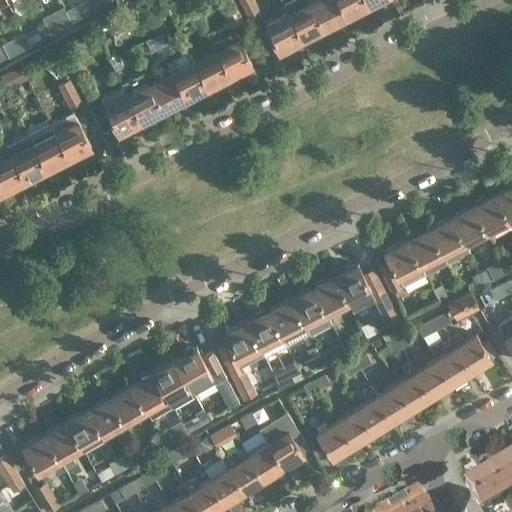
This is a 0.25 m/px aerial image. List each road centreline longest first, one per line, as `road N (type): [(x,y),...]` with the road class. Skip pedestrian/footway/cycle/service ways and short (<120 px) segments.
road 1 (residential): [(0,398),(511,130)]
road 2 (residential): [(483,0),(0,242)]
road 3 (residential): [(314,511),(422,456)]
